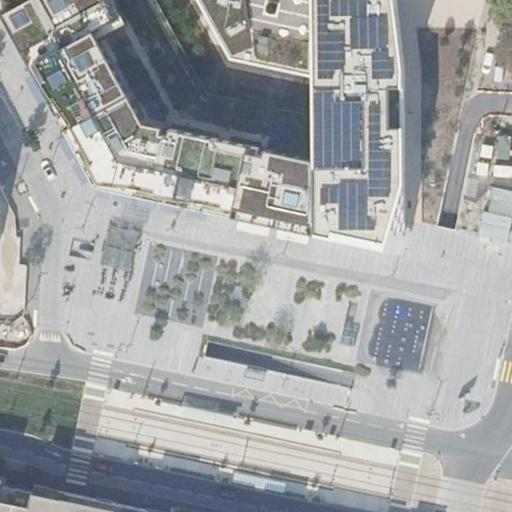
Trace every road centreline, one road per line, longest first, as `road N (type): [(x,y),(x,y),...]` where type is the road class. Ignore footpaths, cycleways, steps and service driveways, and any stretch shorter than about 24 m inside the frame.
road 1 (primary): [(478,449),(53,362)]
road 2 (primary): [(0,443),(304,511)]
road 3 (residential): [(53,362),(55,216),(0,105)]
